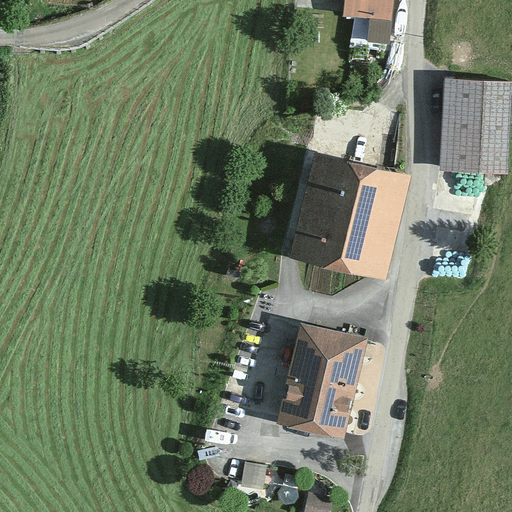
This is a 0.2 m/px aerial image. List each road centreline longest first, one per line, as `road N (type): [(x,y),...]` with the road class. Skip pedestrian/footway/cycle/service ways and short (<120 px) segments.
road 1 (unclassified): [(374,511),(417,181),(419,0)]
road 2 (unclassified): [(0,38),(67,30),(136,0)]
road 3 (unknown): [(379,487),(252,436)]
